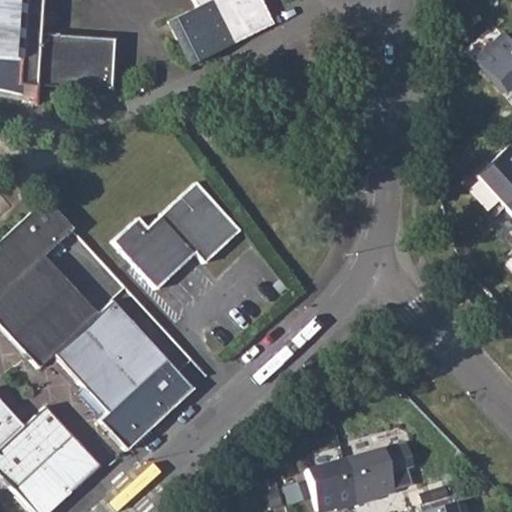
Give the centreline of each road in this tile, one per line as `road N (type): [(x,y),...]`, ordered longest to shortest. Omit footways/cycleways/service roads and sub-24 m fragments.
road 1 (residential): [(375,252),(351,289),(111,511)]
road 2 (residential): [(399,0),(385,212),(375,252)]
road 3 (residential): [(375,252),(511,413)]
